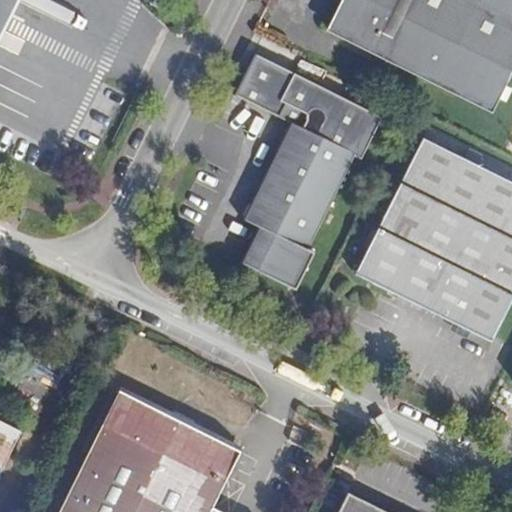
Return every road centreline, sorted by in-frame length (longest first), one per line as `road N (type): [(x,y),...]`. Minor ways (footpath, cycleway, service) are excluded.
road 1 (residential): [(95,273),(511,482)]
road 2 (residential): [(230,0),(95,273)]
